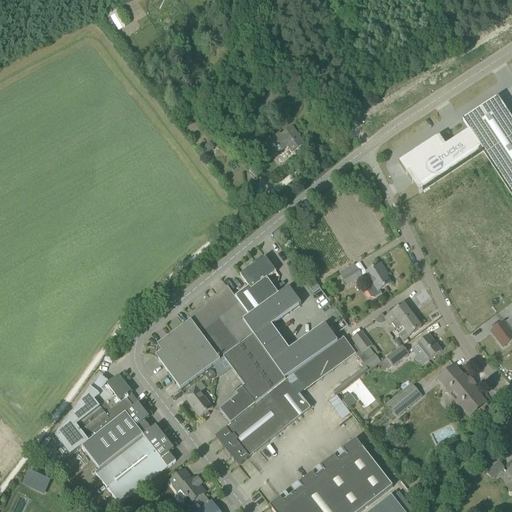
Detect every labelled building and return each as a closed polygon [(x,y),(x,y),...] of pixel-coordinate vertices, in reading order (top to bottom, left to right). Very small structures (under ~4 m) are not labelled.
[(208,27),(213,36),(219,33),(214,24),(208,27)] [(220,63),(225,71),(237,62),(232,55),(220,63)] [(493,102),(467,119),(511,187),(511,111),(509,106),(502,96),(493,102)] [(271,140),(269,137),(262,142),(266,149),(271,146),(277,154),(287,146),(292,153),(304,145),(292,129),(281,137),(279,134),(271,140)] [(423,192),(483,152),(469,131),(446,147),(442,149),(436,139),(399,164),(406,174),(409,172),(416,182),(423,192)] [(246,138),(249,143),(257,138),(254,132),(246,138)] [(204,147),(208,153),(214,149),(210,142),(204,147)] [(248,169),(257,180),(262,176),(253,165),(248,169)] [(240,305),(249,317),(279,296),(278,295),(267,280),(276,273),(265,258),(256,264),(248,269),(249,270),(240,276),(249,288),(235,298),(240,305)] [(379,292),(391,284),(384,273),(385,272),(380,265),(365,274),(372,285),(367,289),(366,292),(370,299),(374,300),(381,295),(379,292)] [(341,279),(347,287),(362,278),(357,269),(341,279)] [(220,412),(231,426),(250,411),(268,396),(266,394),(285,381),(253,338),(242,322),(249,317),(240,305),(235,298),(227,288),(187,317),(191,322),(220,362),(224,359),(245,388),(236,395),(238,397),(220,412)] [(253,338),(285,381),(286,382),(287,381),(287,380),(294,375),(302,369),(338,343),(325,325),(290,351),(272,327),(301,305),(289,288),(279,296),(249,317),(242,322),(253,338)] [(400,326),(400,327),(406,323),(413,317),(403,305),(385,319),(382,315),(374,321),(376,323),(376,324),(378,325),(379,325),(381,325),(382,325),(385,323),(388,327),(391,324),(395,329),(400,326)] [(406,323),(400,327),(404,332),(397,336),(402,342),(421,328),(413,317),(406,323)] [(181,391),(220,362),(191,322),(184,327),(183,325),(171,333),(173,336),(158,347),(159,349),(158,350),(157,355),(158,356),(156,358),(168,374),(167,375),(175,385),(176,384),(181,391)] [(492,333),(503,348),(511,341),(511,334),(504,324),(492,333)] [(356,345),(362,354),(369,349),(372,347),(361,332),(352,339),(356,345)] [(415,347),(428,363),(442,352),(429,336),(415,347)] [(369,372),(378,366),(377,366),(381,363),(374,355),(369,349),(362,354),(356,345),(351,348),(358,358),(369,372)] [(377,366),(378,366),(382,373),(386,370),(387,371),(392,367),(392,368),(408,355),(402,347),(385,359),(386,359),(381,363),(377,366)] [(302,369),(294,375),(306,392),(314,386),(302,369)] [(446,373),(445,387),(450,388),(450,389),(452,389),(451,393),(454,394),(458,398),(458,401),(462,402),(462,403),(464,403),(463,409),(478,410),(479,395),(475,395),(473,393),(473,386),(469,381),(461,380),(460,379),(460,374),(446,373)] [(71,457),(83,448),(108,428),(131,411),(123,401),(126,399),(126,400),(128,399),(128,398),(132,395),(121,380),(119,377),(107,387),(112,393),(113,392),(116,395),(105,404),(98,395),(91,389),(56,437),(71,457)] [(250,411),(231,426),(215,439),(238,468),(311,410),(287,381),(286,382),(285,381),(266,394),(268,396),(250,411)] [(200,393),(205,389),(201,383),(183,397),(200,419),(202,421),(209,415),(208,413),(213,409),(200,393)] [(386,405),(397,419),(422,398),(411,384),(386,405)] [(341,402),(347,410),(356,403),(350,395),(341,402)] [(83,448),(100,471),(95,474),(120,506),(176,462),(169,454),(174,450),(169,444),(171,443),(168,440),(167,441),(156,427),(151,431),(144,423),(149,419),(144,413),(146,411),(143,408),(142,409),(138,405),(131,411),(108,428),(83,448)] [(377,408),(367,417),(369,419),(378,410),(377,408)] [(353,419),(346,425),(364,449),(371,443),(353,419)] [(299,485),(302,488),(283,503),(280,499),(269,508),(272,511),(361,511),(393,488),(356,440),(342,451),(345,455),(337,461),(334,457),(320,468),(323,471),(315,477),(313,474),(299,485)] [(485,474),(492,481),(504,469),(498,462),(485,474)] [(206,503),(208,501),(203,495),(205,493),(200,486),(202,485),(198,480),(196,481),(194,479),(192,481),(184,471),(170,482),(178,492),(180,491),(186,499),(188,498),(193,503),(195,501),(197,503),(185,511),(219,511),(212,502),(207,506),(206,503)] [(402,511),(391,497),(372,511),(369,506),(363,511),(364,511),(402,511)]
